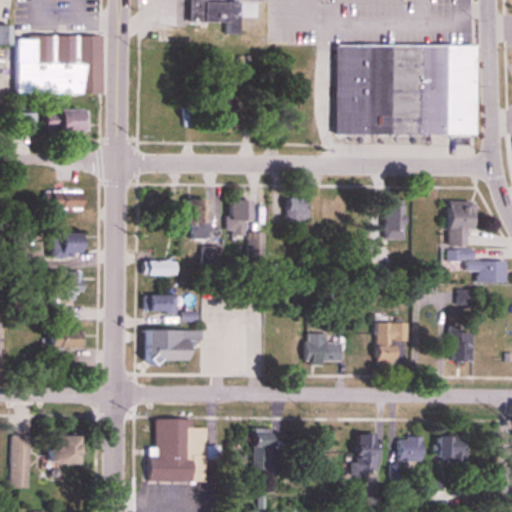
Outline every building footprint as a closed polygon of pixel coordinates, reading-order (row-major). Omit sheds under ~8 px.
[(202,1),(202,0),(185,0),(185,22),(222,22),(222,38),(236,38),(236,1),(202,1)] [(12,37),(12,95),(98,95),(98,37),(12,37)] [(472,46),(331,46),(331,135),(472,135),(472,46)] [(228,131),(228,109),(215,109),(215,131),(228,131)] [(85,111),(52,111),(52,134),(85,134),(85,111)] [(33,114),(14,114),(14,130),(33,130),(33,114)] [(44,193),(44,210),(80,210),(80,193),(44,193)] [(283,229),(301,229),(301,198),(283,198),(283,229)] [(321,199),(321,229),(346,229),(346,199),(321,199)] [(247,200),(225,200),(225,237),(247,237),(247,200)] [(382,201),(382,240),(401,240),(401,201),(382,201)] [(182,202),(182,228),(203,228),(203,202),(182,202)] [(464,229),(471,229),(471,202),(444,202),(444,246),(464,246),(464,229)] [(433,207),(414,207),(414,241),(433,241),(433,207)] [(48,258),(76,258),(76,234),(48,234),(48,258)] [(198,248),(198,266),(217,266),(217,248),(198,248)] [(461,261),(461,273),(473,273),(473,284),(501,284),(501,261),(469,262),(469,251),(445,251),(445,261),(461,261)] [(173,263),(142,263),(142,277),(173,277),(173,263)] [(45,301),(74,301),(74,274),(45,274),(45,301)] [(144,315),(174,315),(174,297),(144,297),(144,315)] [(179,313),(180,324),(195,322),(194,312),(179,313)] [(372,363),(392,363),(392,343),(406,343),(406,323),(372,323),(372,363)] [(201,331),(142,331),(142,363),(186,363),(186,342),(201,342),(201,331)] [(46,339),(46,351),(82,351),(82,333),(53,333),(53,339),(46,339)] [(446,333),(446,364),(469,364),(469,333),(446,333)] [(324,334),(302,334),(302,365),(338,365),(338,343),(324,343),(324,334)] [(283,336),(263,336),(263,364),(283,364),(283,336)] [(203,429),(190,429),(190,421),(152,421),(152,449),(145,449),(145,482),(203,482),(203,429)] [(75,466),(75,454),(84,454),(84,433),(71,433),(71,437),(52,438),(52,450),(46,450),(46,466),(75,466)] [(281,454),(267,454),(267,434),(249,434),(249,477),(281,477),(281,454)] [(28,489),(28,436),(9,436),(9,489),(28,489)] [(355,436),(355,461),(372,461),(372,436),(355,436)] [(420,437),(396,437),(396,461),(420,461),(420,437)] [(436,437),(436,464),(464,465),(464,438),(436,437)]
